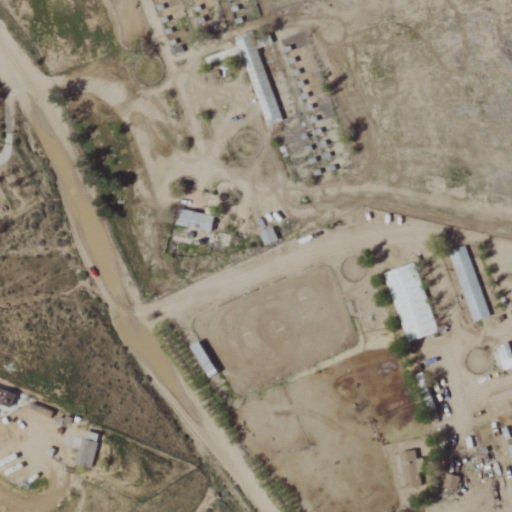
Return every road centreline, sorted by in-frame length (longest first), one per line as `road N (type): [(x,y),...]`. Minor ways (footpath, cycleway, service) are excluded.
road 1 (track): [(270,511),(170,389),(90,259),(42,116),(0,52)]
road 2 (track): [(125,317),(310,247),(384,234),(423,250),(436,274),(460,340),(458,386),(485,400),(511,392)]
road 3 (track): [(30,99),(84,82),(123,102),(169,149),(268,191)]
